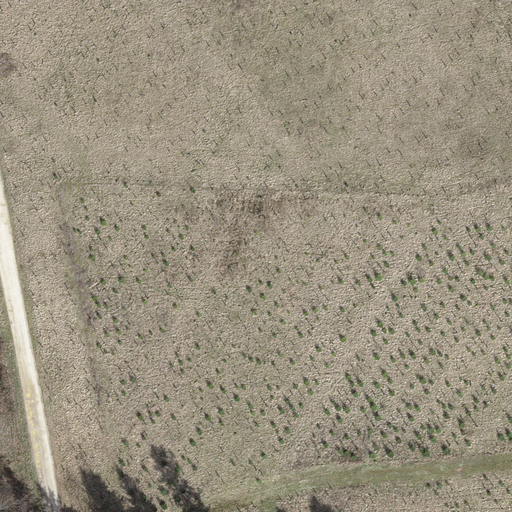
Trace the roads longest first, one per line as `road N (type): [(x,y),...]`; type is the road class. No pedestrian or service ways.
road 1 (track): [(215,511),(312,482),(511,460)]
road 2 (track): [(54,511),(0,231)]
